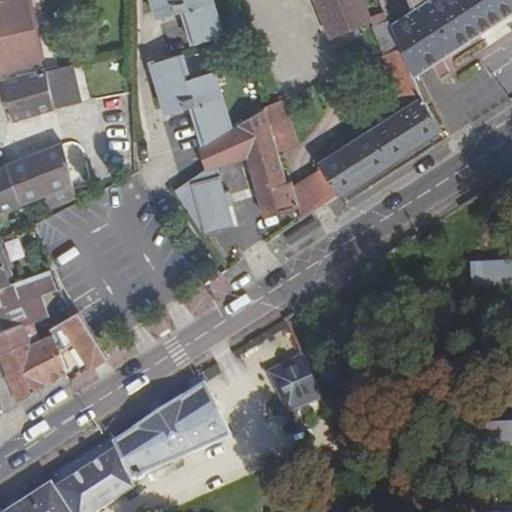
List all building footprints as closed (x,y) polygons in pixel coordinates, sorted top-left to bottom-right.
[(43,68),(27,0),(0,0),(0,72),(2,79),(43,68)] [(181,5),(190,41),(219,28),(211,0),(148,0),(153,17),(181,5)] [(313,0),(329,38),(366,22),(357,0),(313,0)] [(406,0),(411,11),(428,0),(406,0)] [(511,0),(428,0),(411,11),(441,60),(511,13),(511,0)] [(441,60),(411,11),(402,17),(391,23),(413,78),(425,70),(441,60)] [(421,97),(413,78),(391,23),(390,19),(388,20),(373,26),(382,54),(381,55),(402,109),(371,130),(391,162),(442,129),(421,97)] [(189,106),(202,145),(232,126),(211,70),(185,76),(179,51),(150,62),(162,113),(189,106)] [(43,68),(2,79),(12,117),(54,107),(54,105),(77,99),(70,67),(44,72),(43,68)] [(265,106),(279,150),(296,144),(282,101),(265,106)] [(288,181),(279,150),(265,106),(232,126),(202,145),(200,146),(197,148),(205,169),(214,166),(246,155),(263,214),(299,205),(293,180),(288,181)] [(339,195),(391,162),(371,130),(319,163),(339,195)] [(0,211),(70,183),(60,144),(0,168),(0,211)] [(303,218),(339,195),(319,163),(293,180),(299,205),(303,218)] [(232,222),(214,166),(205,169),(173,188),(201,229),(232,222)] [(0,286),(13,282),(0,252),(0,286)] [(511,262),(472,264),(473,288),(511,286),(511,262)] [(49,268),(13,282),(0,286),(0,331),(24,323),(47,315),(40,292),(58,287),(49,268)] [(78,312),(71,316),(32,341),(46,383),(67,371),(60,351),(75,342),(90,368),(107,358),(102,350),(78,312)] [(0,352),(30,341),(24,323),(0,331),(0,352)] [(0,399),(5,407),(46,383),(32,341),(30,341),(0,352),(0,399)] [(287,415),(321,400),(302,357),(268,373),(287,415)] [(118,448),(131,479),(229,436),(204,384),(116,442),(118,448)] [(481,443),(511,442),(511,422),(481,424),(481,443)] [(131,479),(118,448),(55,489),(51,484),(6,511),(95,511),(135,487),(131,479)]
